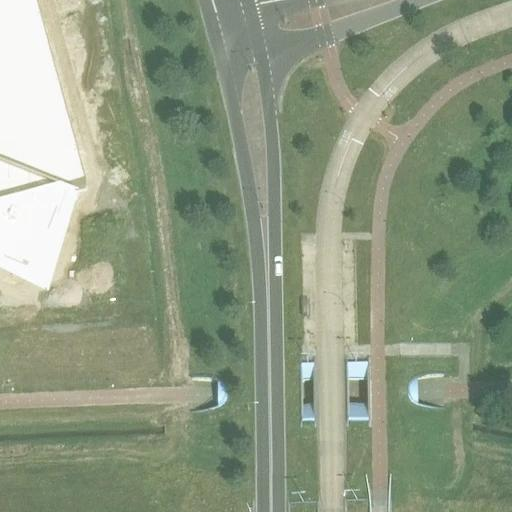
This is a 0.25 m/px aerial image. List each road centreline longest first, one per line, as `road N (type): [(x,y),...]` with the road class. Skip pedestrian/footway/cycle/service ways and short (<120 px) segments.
road 1 (tertiary): [(267,287),(275,205),(261,51)]
road 2 (tertiary): [(220,60),(267,287)]
road 3 (tertiary): [(267,287),(271,511)]
road 4 (tertiary): [(261,51),(423,0)]
